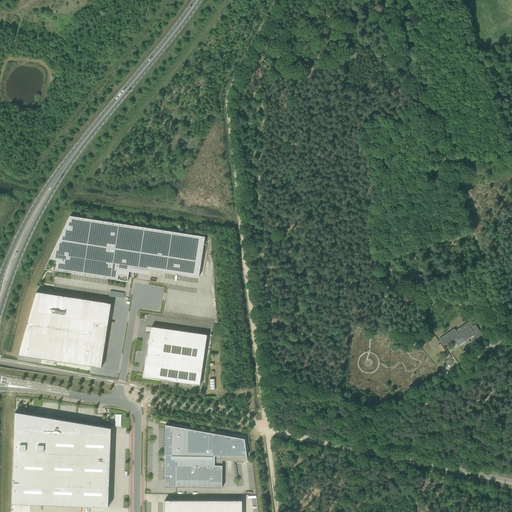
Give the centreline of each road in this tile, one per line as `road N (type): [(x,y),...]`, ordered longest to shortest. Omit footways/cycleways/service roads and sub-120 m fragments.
road 1 (track): [(228,96),(277,511)]
road 2 (primary): [(0,312),(26,239),(84,140)]
road 3 (primary): [(197,0),(84,140)]
road 4 (unclassified): [(63,393),(134,409),(137,511)]
road 5 (unclassified): [(511,482),(345,446)]
road 6 (primary): [(84,140),(40,195),(0,278)]
road 7 (unknown): [(142,486),(240,490),(240,463)]
road 8 (unclassified): [(345,446),(445,373)]
